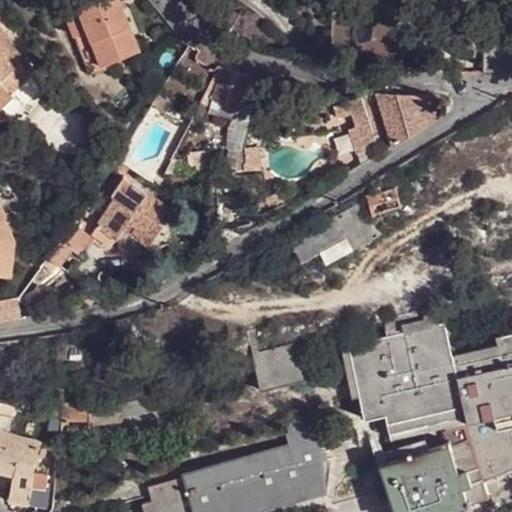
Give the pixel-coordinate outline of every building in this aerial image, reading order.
[(88,76),(139,55),(117,0),(108,0),(65,18),(88,76)] [(0,108),(11,99),(14,95),(12,91),(28,77),(18,65),(21,62),(4,39),(0,32),(0,108)] [(500,75),(511,72),(511,47),(499,48),(482,49),(482,76),(500,75)] [(214,104),(240,112),(245,94),(249,80),(223,72),(219,87),(214,104)] [(35,84),(28,77),(12,91),(14,95),(11,99),(15,102),(35,84)] [(201,108),(211,111),(214,104),(219,87),(213,85),(201,108)] [(238,120),(249,124),(256,97),(245,94),(240,112),(238,120)] [(373,96),(392,148),(440,119),(430,99),(407,97),(373,96)] [(377,147),(362,97),(333,107),(337,119),(351,114),(356,127),(349,129),(357,154),(377,147)] [(430,99),(440,119),(456,107),(455,102),(430,99)] [(211,111),(211,113),(232,119),(238,120),(240,112),(214,104),(211,111)] [(40,124),(38,127),(74,149),(84,137),(61,117),(50,128),(40,124)] [(238,120),(232,119),(229,149),(241,150),(249,124),(238,120)] [(256,161),(257,151),(241,150),(240,155),(240,160),(256,161)] [(240,160),(238,171),(257,171),(256,161),(240,160)] [(167,176),(185,176),(185,162),(174,161),(167,176)] [(147,193),(132,183),(126,194),(114,194),(96,224),(116,239),(126,226),(147,193)] [(366,196),(371,215),(400,207),(394,189),(366,196)] [(170,206),(147,193),(126,226),(150,245),(163,226),(159,223),(170,206)] [(376,229),(356,194),(329,210),(319,216),(287,236),(297,256),(315,246),(323,259),(376,229)] [(0,209),(0,275),(9,276),(13,245),(2,221),(5,220),(0,209)] [(94,242),(72,224),(60,239),(73,249),(78,242),(89,249),(94,242)] [(0,321),(20,319),(18,299),(0,302),(0,321)] [(387,315),(392,333),(435,322),(431,304),(387,315)] [(511,333),(494,337),(496,345),(452,355),(445,319),(435,322),(392,333),(348,343),(364,418),(384,414),(391,440),(396,457),(385,460),(403,511),(443,511),(492,497),(486,480),(511,469),(511,333)] [(309,380),(300,341),(252,352),(261,391),(309,380)] [(191,399),(201,398),(199,387),(189,389),(191,399)] [(184,406),(181,393),(118,404),(122,419),(184,406)] [(88,423),(88,404),(63,403),(62,419),(64,420),(88,423)] [(122,419),(118,404),(88,404),(88,423),(89,427),(122,423),(122,419)] [(15,417),(0,412),(0,429),(13,434),(15,417)] [(285,432),(288,442),(303,497),(324,491),(314,422),(308,424),(307,419),(299,421),(298,416),(283,420),(287,432),(285,432)] [(13,434),(0,429),(0,469),(14,473),(8,497),(25,501),(30,478),(33,470),(34,460),(42,442),(13,434)] [(288,442),(179,473),(181,477),(191,511),(252,511),(303,497),(288,442)] [(44,481),(45,475),(47,464),(34,460),(33,470),(30,478),(44,481)] [(379,464),(396,511),(403,511),(385,460),(379,464)] [(53,483),(54,477),(45,475),(44,481),(53,483)] [(149,487),(155,503),(141,507),(142,511),(191,511),(181,477),(149,487)] [(44,481),(30,478),(25,501),(47,507),(49,505),(53,483),(44,481)]
